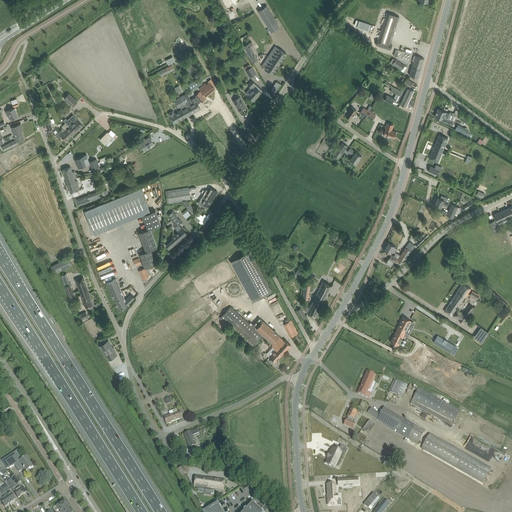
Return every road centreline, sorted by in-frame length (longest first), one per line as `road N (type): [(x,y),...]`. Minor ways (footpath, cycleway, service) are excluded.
road 1 (motorway): [(159,511),(0,256)]
road 2 (motorway): [(0,285),(142,511)]
road 3 (unclassified): [(228,191),(210,158),(172,131),(110,114),(52,160)]
road 4 (unclassified): [(344,305),(360,307),(446,229),(511,196)]
road 5 (unclassified): [(122,336),(52,160)]
road 6 (unclassified): [(122,336),(145,289),(228,191)]
road 7 (unclassified): [(317,348),(228,191)]
road 8 (tertiary): [(344,305),(389,216),(404,166)]
road 9 (unclassified): [(160,438),(278,380),(298,383)]
road 10 (unclassified): [(286,511),(231,469),(176,458),(160,438)]
road 11 (unclassified): [(404,166),(287,86)]
road 12 (tertiary): [(303,511),(298,383)]
road 13 (unclassified): [(228,191),(287,86)]
